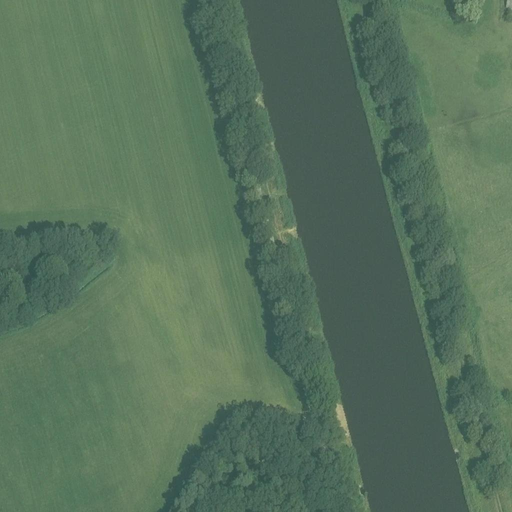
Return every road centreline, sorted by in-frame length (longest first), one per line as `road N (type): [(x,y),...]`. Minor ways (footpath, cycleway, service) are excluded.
road 1 (unclassified): [(342,511),(211,0)]
road 2 (track): [(372,0),(499,511)]
